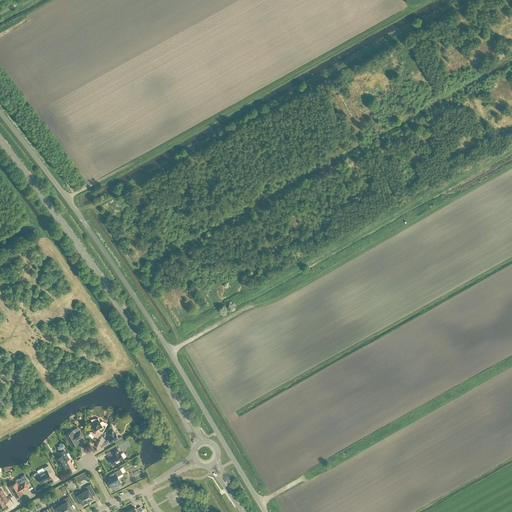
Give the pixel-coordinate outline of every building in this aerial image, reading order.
[(98,418),(91,419),(91,421),(89,423),(90,424),(90,425),(93,429),(94,431),(97,429),(102,432),(107,423),(102,421),(100,422),(99,420),(98,418)] [(112,428),(107,431),(109,435),(106,437),(110,443),(118,438),(115,432),(114,432),(112,428)] [(74,433),(72,431),(65,435),(71,446),(78,442),(77,439),(83,436),(80,430),(74,433)] [(130,439),(118,443),(121,449),(132,444),(130,439)] [(112,465),(123,458),(119,451),(116,446),(110,450),(111,454),(112,454),(112,456),(108,458),(112,465)] [(59,465),(60,468),(67,463),(65,460),(65,458),(68,457),(64,450),(59,452),(60,454),(58,455),(58,456),(58,457),(55,459),(57,461),(56,462),(56,463),(57,465),(58,465),(59,465)] [(51,477),(48,473),(51,471),(48,465),(43,468),(45,471),(39,474),(38,473),(36,472),(34,473),(33,476),(34,478),(37,479),(38,478),(40,483),(44,481),(51,477)] [(117,476),(123,473),(120,468),(114,472),(115,474),(106,479),(112,489),(118,485),(118,486),(121,484),(121,483),(117,476)] [(24,482),(18,485),(16,482),(9,486),(15,497),(22,493),(21,491),(28,487),(26,484),(29,482),(24,474),(21,476),(24,482)] [(90,492),(93,490),(90,484),(84,487),(86,489),(82,492),(88,501),(91,499),(93,497),(90,492)] [(88,501),(82,492),(78,494),(77,491),(72,494),(76,501),(79,499),(81,504),(84,502),(84,503),(88,501)] [(65,502),(61,504),(65,511),(69,511),(70,511),(69,511),(72,509),(69,504),(72,503),(68,496),(63,499),(65,502)] [(65,511),(61,504),(57,506),(56,503),(50,507),(53,511),(55,511),(57,511),(65,511)]
